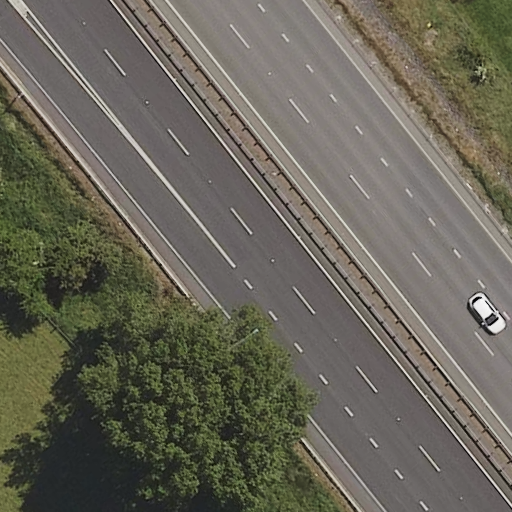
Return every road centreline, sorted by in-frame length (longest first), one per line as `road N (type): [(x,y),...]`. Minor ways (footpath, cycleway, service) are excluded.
road 1 (motorway): [(446,511),(375,469),(223,274),(0,12)]
road 2 (motorway): [(471,511),(61,0)]
road 3 (motorway): [(208,0),(511,378)]
